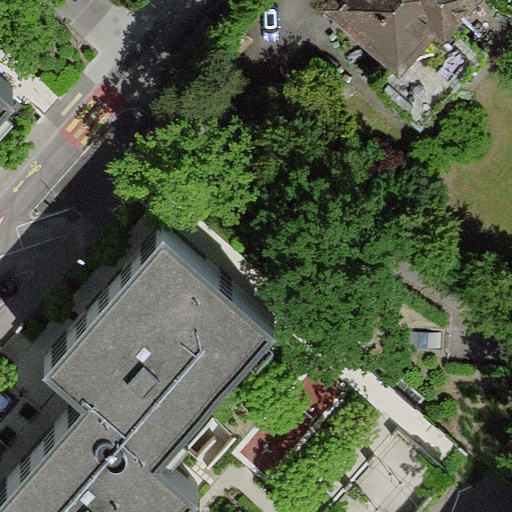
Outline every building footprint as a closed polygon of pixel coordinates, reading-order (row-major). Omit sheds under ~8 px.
[(335,0),(401,57),(445,95),(484,50),(448,19),(463,0),(335,0)] [(421,122),(445,95),(401,57),(376,82),(421,122)] [(0,73),(0,104),(16,87),(0,73)] [(80,386),(162,450),(275,316),(166,221),(44,357),(80,386)] [(174,511),(200,483),(162,450),(80,386),(0,486),(0,504),(9,511),(174,511)]
